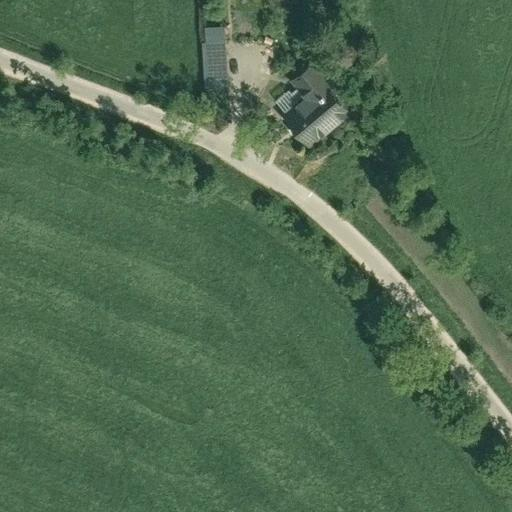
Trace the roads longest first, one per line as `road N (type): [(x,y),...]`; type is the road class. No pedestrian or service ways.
road 1 (residential): [(511,426),(418,311),(303,199),(218,144),(0,62)]
road 2 (unknown): [(303,199),(453,117)]
